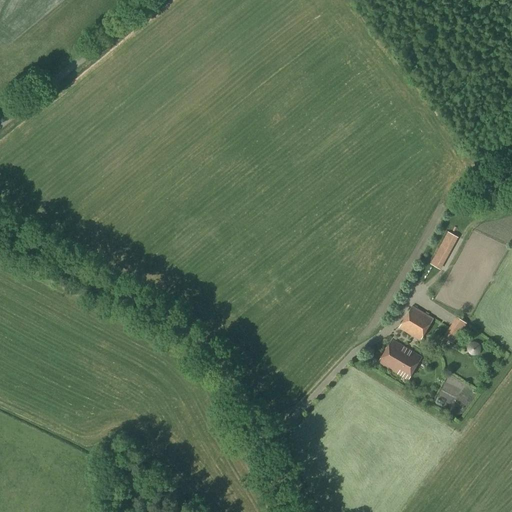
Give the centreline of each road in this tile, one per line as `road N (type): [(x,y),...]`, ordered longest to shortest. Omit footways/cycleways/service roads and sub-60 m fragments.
road 1 (unclassified): [(308,511),(204,346),(0,224)]
road 2 (unclassified): [(0,125),(156,0)]
